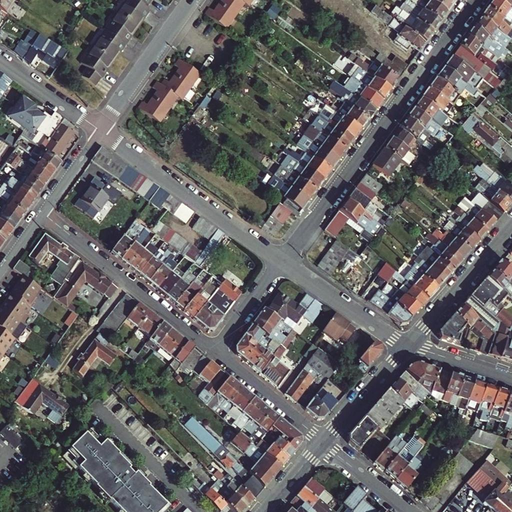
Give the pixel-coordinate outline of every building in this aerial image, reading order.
[(0,0),(0,9),(1,10),(6,14),(10,7),(14,1),(11,0),(0,0)] [(123,0),(115,13),(135,27),(141,19),(139,18),(141,15),(145,18),(149,12),(145,9),(132,0),(123,0)] [(132,0),(145,9),(148,4),(144,2),(145,0),(132,0)] [(223,0),(218,7),(214,4),(209,11),(231,26),(249,0),(251,0),(254,2),(255,0),(223,0)] [(440,23),(422,10),(415,5),(408,0),(404,0),(403,3),(413,10),(409,16),(433,33),(438,26),(440,23)] [(419,0),(415,5),(422,10),(426,5),(419,0)] [(426,5),(422,10),(440,23),(447,13),(429,0),(419,0),(426,5)] [(455,3),(450,0),(429,0),(447,13),(455,3)] [(499,0),(494,0),(489,8),(504,19),(511,9),(509,8),(499,0)] [(399,8),(409,16),(413,10),(403,3),(399,8)] [(393,41),(403,48),(407,51),(411,46),(419,52),(425,44),(388,17),(374,6),(371,10),(389,24),(388,25),(399,33),(393,41)] [(396,6),(388,17),(425,44),(433,33),(409,16),(399,8),(396,6)] [(489,8),(481,18),(496,28),(506,36),(510,31),(511,29),(502,22),(504,19),(489,8)] [(129,36),(135,27),(115,13),(103,30),(125,46),(129,40),(126,38),(127,35),(129,36)] [(141,15),(139,18),(141,19),(135,27),(137,29),(145,18),(141,15)] [(481,18),(474,27),(510,53),(511,50),(511,48),(509,46),(510,44),(504,39),(494,32),(496,28),(481,18)] [(127,35),(126,38),(129,40),(137,29),(135,27),(129,36),(127,35)] [(474,27),(467,37),(484,50),(487,52),(489,48),(497,53),(497,52),(500,54),(506,59),(510,53),(474,27)] [(506,36),(496,28),(494,32),(504,39),(506,36)] [(90,47),(111,61),(116,54),(115,53),(117,50),(120,53),(125,46),(103,30),(90,47)] [(53,68),(64,51),(59,48),(38,35),(32,44),(46,54),(42,60),(53,68)] [(467,37),(460,47),(484,65),(492,71),(496,66),(491,61),(481,54),(484,50),(467,37)] [(4,47),(23,60),(31,47),(25,43),(20,49),(8,41),(4,47)] [(364,56),(373,63),(397,81),(406,70),(393,60),(391,63),(379,54),(378,56),(365,46),(360,53),(364,56)] [(31,47),(23,60),(29,64),(38,51),(31,47)] [(106,68),(111,61),(90,47),(78,63),(86,69),(100,80),(105,73),(102,71),(105,68),(106,68)] [(484,65),(460,47),(452,57),(476,75),(484,65)] [(497,60),(500,54),(497,52),(497,53),(489,48),(487,52),(494,57),(497,60)] [(111,61),(113,62),(120,53),(117,50),(115,53),(116,54),(111,61)] [(494,57),(487,52),(484,50),(481,54),(491,61),(494,57)] [(350,53),(346,58),(353,63),(357,58),(350,53)] [(353,63),(346,58),(344,56),(340,61),(355,72),(358,67),(356,66),(353,63)] [(373,63),(364,56),(361,60),(369,67),(373,63)] [(161,123),(171,109),(180,96),(185,99),(204,72),(182,57),(178,63),(182,66),(171,81),(167,78),(163,84),(159,81),(155,87),(159,90),(149,104),(145,101),(140,107),(161,123)] [(408,66),(396,57),(393,60),(406,70),(408,66)] [(452,57),(444,68),(467,85),(474,90),(479,84),(482,80),(476,75),(452,57)] [(356,66),(358,67),(390,91),(397,81),(373,63),(369,67),(361,60),(356,66)] [(102,71),(105,73),(113,62),(111,61),(106,68),(105,68),(102,71)] [(358,83),(361,85),(383,101),(390,91),(358,67),(355,72),(363,78),(360,81),(359,81),(358,83)] [(444,68),(437,78),(458,94),(460,96),(464,90),(467,85),(444,68)] [(95,87),(100,80),(86,69),(80,77),(95,87)] [(355,72),(351,77),(358,83),(359,81),(360,81),(363,78),(355,72)] [(488,73),(482,80),(494,89),(497,86),(500,82),(488,73)] [(0,74),(0,97),(11,83),(0,74)] [(497,86),(502,90),(510,80),(505,76),(500,82),(497,86)] [(458,94),(437,78),(429,88),(448,102),(451,104),(452,105),(460,96),(458,94)] [(375,111),(353,95),(344,88),(331,79),(326,85),(339,94),(336,98),(368,121),(375,111)] [(488,91),(479,84),(474,90),(483,97),(488,91)] [(361,85),(353,95),(375,111),(383,101),(361,85)] [(467,85),(464,90),(482,103),(485,99),(483,97),(474,90),(467,85)] [(429,88),(422,98),(441,112),(448,102),(429,88)] [(210,99),(206,96),(199,106),(203,109),(210,99)] [(336,98),(328,108),(360,131),(368,121),(336,98)] [(422,98),(414,109),(436,124),(437,125),(440,121),(443,123),(444,121),(457,131),(460,127),(445,116),(441,112),(422,98)] [(49,140),(63,119),(54,113),(50,118),(44,113),(41,117),(36,113),(31,102),(27,99),(23,100),(17,108),(18,112),(12,121),(33,136),(36,132),(39,134),(35,140),(41,144),(46,138),(49,140)] [(448,102),(441,112),(445,116),(452,105),(451,104),(448,102)] [(480,104),(476,109),(489,120),(493,116),(480,104)] [(192,116),(196,119),(203,109),(199,106),(192,116)] [(18,112),(17,108),(9,119),(12,121),(18,112)] [(328,108),(321,118),(353,141),(357,136),(360,131),(328,108)] [(411,114),(407,119),(428,134),(436,124),(414,109),(411,114)] [(495,173),(500,177),(511,188),(511,148),(472,114),(462,126),(470,133),(472,131),(500,155),(502,153),(508,158),(495,173)] [(321,118),(313,128),(345,152),(353,141),(321,118)] [(41,144),(39,148),(54,159),(71,135),(69,133),(73,127),(63,119),(49,140),(46,138),(41,144)] [(407,119),(400,129),(415,140),(425,148),(427,145),(424,143),(428,138),(432,140),(433,138),(428,134),(407,119)] [(313,128),(305,138),(338,162),(345,152),(313,128)] [(400,129),(385,149),(401,161),(409,167),(415,159),(406,152),(415,140),(400,129)] [(305,138),(298,148),(331,172),(338,162),(305,138)] [(41,144),(35,140),(32,143),(36,146),(39,148),(41,144)] [(436,155),(439,152),(428,144),(427,145),(425,148),(436,155)] [(22,158),(27,152),(18,145),(15,149),(12,153),(12,154),(20,160),(23,162),(25,159),(22,158)] [(32,156),(38,160),(55,173),(61,164),(54,159),(39,148),(36,146),(30,154),(32,156)] [(92,161),(99,166),(109,152),(102,147),(92,161)] [(298,148),(290,158),(323,182),(331,172),(298,148)] [(385,149),(372,166),(388,178),(401,161),(385,149)] [(109,152),(99,166),(105,170),(115,157),(109,152)] [(12,154),(6,162),(14,168),(15,168),(20,160),(12,154)] [(38,160),(32,156),(26,164),(32,169),(38,160)] [(115,157),(105,170),(110,174),(121,161),(115,157)] [(283,168),(285,169),(316,192),(323,182),(290,158),(283,168)] [(23,162),(20,160),(15,168),(20,172),(26,164),(23,162)] [(38,160),(32,169),(49,181),(55,173),(38,160)] [(121,161),(110,174),(117,179),(128,166),(121,161)] [(26,164),(20,172),(43,189),(46,184),(49,181),(32,169),(26,164)] [(128,166),(117,179),(124,184),(134,170),(128,166)] [(429,168),(427,166),(421,174),(424,177),(426,179),(431,173),(427,170),(429,168)] [(43,189),(20,172),(15,168),(14,168),(7,177),(37,198),(43,189)] [(478,168),(474,172),(486,182),(490,178),(478,168)] [(283,183),(308,202),(316,192),(285,169),(278,180),(283,183)] [(134,170),(124,184),(130,189),(141,175),(134,170)] [(278,180),(265,170),(262,175),(270,180),(272,182),(273,181),(275,182),(278,180)] [(486,182),(490,185),(492,182),(494,184),(500,177),(495,173),(490,178),(486,182)] [(421,174),(416,180),(419,183),(424,177),(421,174)] [(141,175),(130,189),(136,193),(147,180),(141,175)] [(365,175),(359,184),(382,201),(388,192),(365,175)] [(7,177),(1,186),(30,207),(37,198),(7,177)] [(490,185),(492,187),(511,204),(511,203),(511,188),(500,177),(494,184),(492,182),(490,185)] [(75,205),(93,219),(98,212),(103,215),(113,202),(101,193),(105,186),(95,179),(90,185),(92,186),(81,200),(79,199),(75,205)] [(136,193),(143,198),(153,184),(147,180),(136,193)] [(272,182),(270,180),(266,187),(271,190),(275,182),(273,181),(272,182)] [(275,182),(271,190),(275,193),(283,183),(278,180),(275,182)] [(275,193),(285,200),(301,212),(308,202),(283,183),(275,193)] [(153,184),(143,198),(149,202),(160,189),(153,184)] [(359,184),(354,191),(377,208),(382,201),(359,184)] [(1,186),(0,186),(0,197),(24,215),(30,207),(1,186)] [(481,194),(489,201),(503,214),(508,208),(511,204),(492,187),(488,191),(486,189),(485,190),(481,194)] [(160,189),(149,202),(159,209),(162,206),(169,196),(160,189)] [(354,191),(347,201),(381,227),(383,225),(389,217),(383,212),(379,219),(372,214),(377,208),(354,191)] [(162,206),(167,210),(175,200),(169,196),(162,206)] [(0,209),(18,223),(24,215),(0,197),(0,209)] [(175,200),(167,210),(173,215),(181,204),(175,200)] [(301,212),(285,200),(282,205),(291,212),(298,216),(301,212)] [(381,227),(347,201),(338,212),(352,222),(373,238),(381,227)] [(461,203),(458,207),(486,232),(503,214),(489,201),(479,212),(475,208),(472,212),(461,203)] [(279,203),(270,216),(282,224),(291,212),(282,205),(279,203)] [(187,208),(181,204),(173,215),(179,219),(187,208)] [(468,225),(464,229),(478,242),(486,232),(458,207),(453,212),(468,225)] [(194,213),(187,208),(179,219),(186,224),(194,213)] [(0,209),(0,222),(13,231),(18,223),(0,209)] [(338,212),(324,231),(337,241),(352,222),(338,212)] [(282,224),(270,216),(262,227),(274,235),(275,235),(282,224)] [(443,228),(456,239),(470,252),(478,242),(464,229),(449,216),(447,219),(449,221),(443,228)] [(153,218),(145,228),(150,232),(158,222),(153,218)] [(193,229),(198,233),(206,222),(200,218),(193,229)] [(264,223),(257,218),(254,222),(261,227),(264,223)] [(135,220),(110,252),(114,256),(121,261),(139,237),(145,228),(135,220)] [(0,237),(5,241),(13,231),(0,222),(0,237)] [(156,236),(164,226),(158,222),(150,232),(155,236),(156,236)] [(198,233),(204,237),(213,226),(206,222),(198,233)] [(161,240),(169,230),(164,226),(156,236),(158,238),(161,240)] [(213,226),(204,237),(210,241),(218,230),(213,226)] [(437,229),(432,235),(461,261),(470,252),(456,239),(452,243),(437,229)] [(164,243),(166,244),(174,234),(169,230),(161,240),(164,243)] [(216,246),(224,235),(218,230),(210,241),(216,246)] [(443,253),(439,258),(453,270),(461,261),(432,235),(429,232),(426,236),(430,240),(429,241),(434,245),(443,253)] [(39,264),(48,252),(60,261),(57,265),(58,266),(53,273),(64,280),(79,259),(66,250),(68,247),(63,243),(61,246),(45,234),(29,257),(39,264)] [(172,249),(180,238),(174,234),(166,244),(168,245),(169,246),(172,249)] [(143,251),(129,268),(138,275),(152,258),(148,256),(151,252),(149,250),(158,238),(156,236),(155,236),(148,244),(146,247),(143,251)] [(139,237),(121,261),(129,268),(143,251),(139,248),(142,244),(146,247),(148,244),(139,237)] [(186,243),(180,238),(172,249),(175,250),(178,253),(179,253),(186,243)] [(207,258),(216,246),(210,241),(202,254),(207,258)] [(337,241),(333,246),(345,255),(349,250),(337,241)] [(184,257),(191,246),(186,243),(179,253),(184,257)] [(439,258),(443,253),(434,245),(430,250),(439,258)] [(152,258),(138,275),(148,283),(168,258),(172,254),(175,250),(172,249),(169,246),(164,254),(159,250),(152,258)] [(189,261),(196,250),(191,246),(184,257),(185,257),(187,259),(189,261)] [(333,246),(329,251),(342,260),(345,255),(333,246)] [(439,258),(430,250),(428,248),(425,253),(435,262),(439,258)] [(202,254),(196,250),(189,261),(194,264),(202,254)] [(342,260),(329,251),(325,257),(338,266),(342,260)] [(423,251),(418,256),(445,280),(453,270),(439,258),(435,262),(425,253),(423,251)] [(200,268),(207,258),(202,254),(194,264),(200,268)] [(427,272),(422,277),(437,289),(440,285),(445,280),(418,256),(414,261),(416,263),(427,272)] [(185,257),(179,265),(181,267),(187,259),(185,257)] [(325,257),(322,262),(334,271),(338,266),(325,257)] [(171,274),(174,270),(178,266),(168,258),(148,283),(157,290),(171,274)] [(418,282),(413,287),(428,299),(437,289),(422,277),(412,267),(407,263),(405,261),(401,267),(418,282)] [(511,269),(502,261),(493,271),(511,287),(511,269)] [(317,267),(330,276),(334,271),(322,262),(317,267)] [(23,277),(27,279),(32,272),(20,263),(15,271),(23,277)] [(82,263),(66,286),(62,283),(52,297),(66,308),(85,281),(110,299),(117,289),(103,279),(105,277),(99,272),(97,275),(82,263)] [(387,263),(379,274),(389,281),(393,275),(396,271),(387,263)] [(414,265),(412,267),(422,277),(427,272),(416,263),(414,265)] [(157,290),(166,297),(179,281),(183,277),(185,274),(187,272),(183,268),(175,278),(171,274),(157,290)] [(199,276),(208,283),(212,277),(203,271),(199,276)] [(401,293),(405,296),(419,309),(428,299),(413,287),(396,271),(393,275),(403,284),(410,290),(407,294),(400,287),(398,290),(401,293)] [(511,295),(511,287),(493,271),(486,278),(506,296),(509,299),(511,295)] [(166,297),(174,304),(194,282),(185,274),(183,277),(186,280),(183,284),(179,281),(166,297)] [(23,277),(11,293),(31,307),(37,299),(35,297),(41,290),(27,279),(23,277)] [(193,319),(214,295),(216,292),(222,285),(212,277),(208,283),(204,287),(183,312),(193,319)] [(498,305),(506,296),(486,278),(481,284),(470,297),(493,318),(498,312),(497,310),(500,307),(498,305)] [(174,304),(183,312),(204,287),(196,280),(194,282),(174,304)] [(222,285),(216,292),(232,306),(241,294),(225,281),(222,285)] [(410,290),(403,284),(400,287),(407,294),(410,290)] [(370,285),(361,298),(371,305),(374,301),(381,291),(370,285)] [(406,324),(411,318),(397,306),(384,294),(381,291),(374,301),(371,305),(400,325),(406,324)] [(11,293),(1,307),(24,324),(29,317),(26,315),(31,307),(11,293)] [(214,295),(193,319),(208,331),(214,331),(228,312),(214,301),(217,297),(214,295)] [(279,295),(266,311),(292,331),(305,313),(314,302),(305,295),(296,307),(279,295)] [(405,296),(397,306),(411,318),(419,309),(405,296)] [(129,297),(123,299),(124,300),(132,312),(138,304),(129,297)] [(488,355),(511,363),(511,360),(511,334),(507,333),(508,331),(493,318),(470,297),(461,306),(494,335),(488,355)] [(119,306),(127,318),(132,312),(124,300),(123,299),(119,305),(119,306)] [(315,320),(323,308),(314,302),(305,313),(315,320)] [(138,330),(151,314),(138,304),(132,312),(127,318),(126,320),(138,330)] [(115,311),(123,323),(126,320),(127,318),(119,306),(119,305),(114,310),(115,311)] [(465,326),(469,329),(473,325),(487,338),(481,353),(488,355),(494,335),(461,306),(453,316),(465,326)] [(0,308),(0,328),(14,339),(17,341),(27,326),(24,324),(1,307),(0,308)] [(511,317),(502,309),(498,312),(493,318),(508,331),(509,327),(511,318),(511,317)] [(114,310),(110,316),(119,329),(123,323),(115,311),(114,310)] [(281,338),(283,336),(286,339),(292,331),(266,311),(264,310),(258,317),(274,329),(278,333),(281,334),(279,337),(281,338)] [(150,339),(162,323),(151,314),(138,330),(150,339)] [(322,332),(336,342),(340,337),(346,342),(356,330),(335,315),(322,332)] [(110,316),(105,322),(113,336),(119,329),(110,316)] [(440,339),(457,345),(460,337),(457,335),(465,326),(453,316),(438,333),(440,339)] [(264,335),(266,336),(268,338),(271,334),(274,329),(258,317),(252,325),(259,331),(264,335)] [(99,333),(109,341),(113,336),(105,322),(97,332),(99,333)] [(170,330),(162,323),(150,339),(149,340),(157,347),(170,330)] [(235,354),(244,361),(256,345),(251,341),(259,331),(252,325),(245,335),(235,348),(235,354)] [(0,349),(4,353),(14,339),(0,328),(0,349)] [(178,337),(170,330),(157,347),(161,350),(163,352),(165,354),(178,337)] [(264,335),(259,331),(251,341),(256,345),(262,337),(264,335)] [(109,341),(99,333),(83,356),(81,354),(77,360),(78,361),(72,370),(82,377),(97,358),(109,366),(116,356),(114,355),(119,349),(109,341)] [(278,339),(271,334),(268,338),(270,339),(272,340),(274,342),(276,343),(278,339)] [(361,334),(353,345),(366,354),(358,363),(363,367),(358,373),(362,376),(381,354),(380,346),(361,334)] [(277,344),(280,347),(286,339),(283,336),(281,338),(277,344)] [(173,361),(186,344),(178,337),(165,354),(173,361)] [(256,345),(258,347),(264,339),(262,337),(256,345)] [(149,340),(145,344),(153,352),(157,347),(149,340)] [(260,348),(264,351),(268,346),(269,345),(265,342),(260,348)] [(269,345),(268,346),(276,352),(280,347),(277,344),(276,343),(274,342),(272,344),(270,343),(269,345)] [(181,363),(190,371),(191,370),(202,357),(186,344),(173,361),(168,366),(174,372),(181,363)] [(244,361),(251,367),(264,351),(260,348),(258,347),(256,345),(244,361)] [(303,355),(310,360),(318,350),(312,345),(311,345),(303,355)] [(251,367),(260,374),(272,358),(276,352),(268,346),(264,351),(251,367)] [(133,360),(137,354),(132,350),(128,356),(133,360)] [(312,380),(316,374),(318,375),(326,381),(327,380),(328,379),(331,375),(338,366),(318,350),(310,360),(284,395),(294,403),(312,380)] [(215,367),(202,357),(191,370),(204,381),(215,367)] [(277,389),(289,372),(272,358),(260,374),(277,389)] [(436,394),(444,397),(451,374),(417,363),(410,365),(396,381),(411,394),(416,398),(424,389),(434,398),(436,394)] [(215,367),(204,381),(208,384),(197,398),(204,405),(206,406),(229,378),(215,367)] [(452,394),(457,396),(463,378),(451,374),(444,397),(443,400),(442,402),(449,404),(452,394)] [(229,378),(206,406),(214,413),(219,407),(238,385),(229,378)] [(455,423),(459,424),(473,382),(463,378),(457,396),(456,398),(461,399),(457,409),(460,410),(459,415),(458,416),(455,423)] [(68,407),(60,401),(61,399),(56,395),(54,397),(31,380),(15,403),(32,415),(41,403),(52,411),(47,418),(56,424),(68,407)] [(319,391),(323,394),(331,383),(327,380),(326,381),(319,391)] [(388,390),(403,403),(411,394),(396,381),(388,390)] [(477,412),(478,410),(486,386),(473,382),(459,424),(471,428),(473,423),(466,420),(465,423),(463,422),(467,409),(477,412)] [(104,383),(97,392),(103,398),(111,389),(110,389),(104,383)] [(238,385),(219,407),(227,414),(246,392),(238,385)] [(486,386),(478,410),(482,411),(480,420),(482,420),(478,430),(483,432),(487,419),(488,415),(497,390),(486,386)] [(323,394),(319,391),(304,410),(316,420),(323,420),(344,396),(335,389),(328,398),(323,394)] [(377,430),(379,432),(404,404),(403,403),(388,390),(364,418),(377,430)] [(497,390),(488,415),(497,418),(496,420),(500,421),(502,414),(509,394),(497,390)] [(246,392),(227,414),(236,421),(254,399),(246,392)] [(408,408),(414,401),(416,398),(411,394),(403,403),(404,404),(408,408)] [(449,404),(454,406),(456,398),(457,396),(452,394),(449,404)] [(504,429),(511,431),(511,428),(511,394),(509,394),(502,414),(509,416),(504,429)] [(254,399),(236,421),(231,427),(239,434),(244,428),(262,406),(254,399)] [(423,404),(420,408),(430,416),(433,413),(423,404)] [(244,428),(252,435),(270,412),(262,406),(244,428)] [(261,440),(267,433),(278,419),(270,412),(252,435),(247,441),(255,447),(261,440)] [(433,413),(430,416),(422,426),(425,430),(439,419),(433,413)] [(497,418),(488,415),(487,419),(495,422),(495,424),(498,425),(500,421),(496,420),(497,418)] [(247,482),(242,489),(254,501),(264,489),(249,474),(243,468),(232,456),(217,442),(206,431),(191,417),(184,424),(228,469),(230,467),(237,474),(247,482)] [(348,444),(358,451),(377,430),(364,418),(348,436),(348,444)] [(301,438),(278,419),(267,433),(270,435),(274,431),(286,441),(284,444),(295,453),(302,444),(301,438)] [(450,421),(445,419),(437,428),(442,432),(450,423),(450,421)] [(6,428),(0,433),(0,436),(14,451),(22,444),(19,441),(21,440),(15,434),(13,435),(6,428)] [(89,430),(67,452),(74,460),(72,462),(120,511),(160,511),(167,506),(148,487),(146,488),(128,470),(130,468),(98,436),(97,438),(89,430)] [(476,430),(468,440),(492,449),(495,444),(498,437),(483,432),(478,430),(476,430)] [(286,441),(274,431),(270,435),(273,435),(284,444),(286,441)] [(274,443),(271,447),(288,461),(295,453),(284,444),(273,435),(270,435),(267,433),(261,440),(263,442),(264,442),(268,438),(274,443)] [(264,489),(281,469),(264,455),(258,450),(255,447),(247,441),(239,434),(230,444),(243,455),(244,453),(257,464),(249,474),(264,489)] [(511,441),(508,440),(498,437),(495,444),(511,449),(511,441)] [(384,473),(403,450),(406,446),(395,438),(373,464),(384,473)] [(403,450),(407,454),(417,442),(412,438),(406,446),(403,450)] [(255,447),(258,450),(264,442),(263,442),(261,440),(255,447)] [(395,481),(413,459),(424,444),(421,442),(419,444),(417,442),(407,454),(403,450),(384,473),(395,481)] [(288,461),(271,447),(264,455),(281,469),(288,461)] [(456,455),(443,471),(453,479),(457,473),(463,478),(471,467),(456,455)] [(423,468),(418,464),(413,459),(395,481),(405,490),(423,468)] [(218,480),(225,488),(229,483),(207,461),(203,465),(207,469),(218,480)] [(218,480),(207,469),(203,473),(214,484),(218,480)] [(443,471),(438,477),(448,484),(453,479),(443,471)] [(478,471),(469,483),(482,494),(484,491),(489,496),(487,498),(483,503),(490,509),(506,489),(507,490),(508,488),(495,478),(492,482),(478,471)] [(511,484),(499,473),(495,478),(508,488),(511,484)] [(193,481),(186,474),(184,477),(191,483),(193,481)] [(448,484),(438,477),(434,482),(444,490),(448,484)] [(323,489),(311,479),(296,498),(312,511),(331,511),(325,507),(330,499),(321,491),(323,489)] [(220,493),(225,488),(218,480),(214,484),(213,485),(220,493)] [(444,490),(434,482),(419,501),(431,510),(438,501),(433,497),(435,494),(439,496),(444,490)] [(225,488),(246,509),(254,501),(242,489),(240,486),(236,490),(233,487),(229,483),(225,488)] [(197,490),(203,496),(218,511),(231,511),(216,497),(204,484),(199,488),(197,490)] [(231,511),(243,511),(246,509),(225,488),(220,493),(216,497),(231,511)] [(355,489),(335,511),(352,511),(362,501),(365,497),(355,489)] [(511,511),(511,493),(507,490),(506,489),(490,509),(491,509),(490,511),(511,511)] [(45,500),(56,511),(66,503),(55,491),(45,500)] [(312,511),(296,498),(291,503),(299,510),(296,511),(291,511),(290,511),(289,511),(312,511)] [(376,511),(362,501),(352,511),(376,511)]
